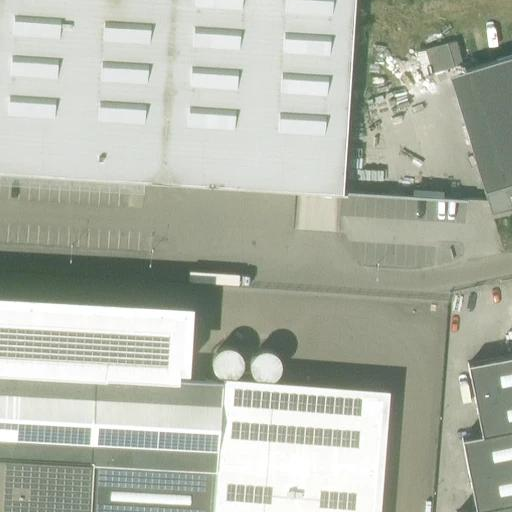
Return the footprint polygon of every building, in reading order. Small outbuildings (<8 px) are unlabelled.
[(0,0),(0,171),(143,180),(340,193),(345,193),(345,191),(341,191),(353,0),(0,0)] [(511,55),(467,69),(502,184),(483,190),(489,211),(511,206),(511,55)] [(0,511),(372,511),(382,393),(379,393),(336,390),(179,379),(177,379),(178,363),(181,364),(185,306),(0,294),(0,511)] [(247,369),(248,348),(217,347),(216,368),(247,369)] [(511,354),(467,363),(480,434),(511,427),(511,354)] [(461,438),(474,508),(511,501),(511,427),(480,434),(461,438)] [(511,511),(511,501),(474,508),(455,511),(511,511)]
